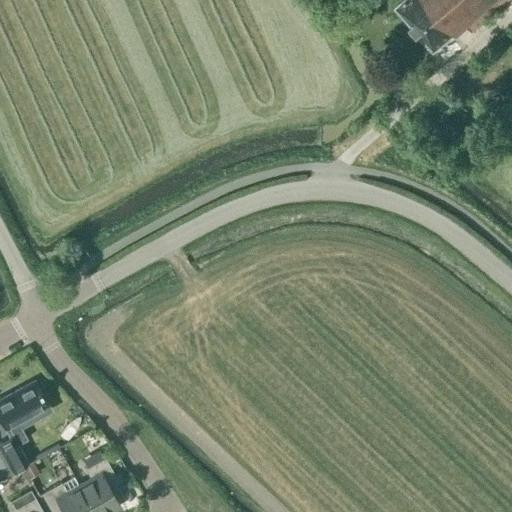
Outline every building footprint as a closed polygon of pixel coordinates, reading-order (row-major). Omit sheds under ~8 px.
[(467,27),(471,31),(508,0),(401,0),(395,5),(411,23),(410,24),(416,32),(418,31),(433,48),(452,32),(456,37),(467,27)] [(33,382),(0,399),(0,418),(5,428),(7,427),(12,436),(0,441),(0,453),(10,473),(22,467),(28,463),(17,444),(27,439),(17,421),(46,405),(40,394),(41,393),(39,389),(38,390),(33,382)] [(84,410),(71,417),(77,428),(90,420),(84,410)] [(0,478),(10,473),(0,454),(0,478)] [(85,468),(90,478),(78,485),(93,511),(107,511),(119,506),(107,484),(117,479),(104,457),(85,468)] [(28,463),(22,467),(25,473),(30,471),(36,467),(32,461),(28,463)] [(63,511),(93,511),(78,485),(66,492),(60,482),(41,493),(51,511),(58,511),(62,510),(63,511)] [(10,500),(16,511),(42,511),(34,497),(33,498),(29,490),(10,500)]
